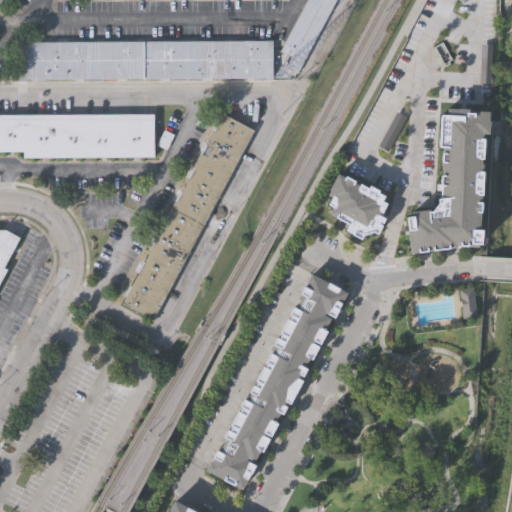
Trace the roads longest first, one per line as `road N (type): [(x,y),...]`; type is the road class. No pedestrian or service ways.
road 1 (residential): [(0,202),(53,216),(70,246),(66,283),(0,411)]
road 2 (residential): [(190,486),(314,251)]
road 3 (residential): [(378,281),(247,511)]
